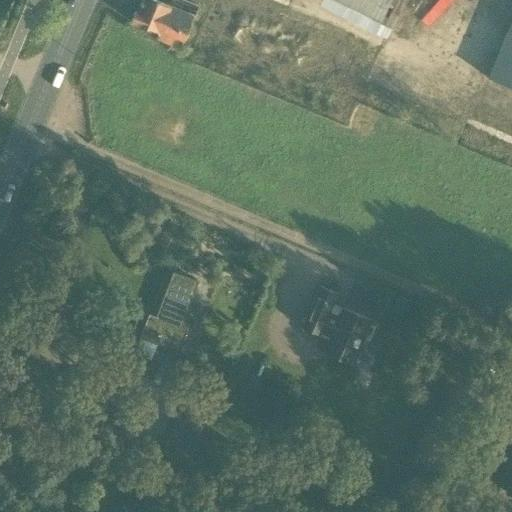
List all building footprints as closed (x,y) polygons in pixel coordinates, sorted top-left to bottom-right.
[(135,11),(131,21),(133,23),(134,22),(159,32),(156,39),(180,49),(194,15),(210,22),(214,12),(184,0),(171,0),(169,5),(155,0),(142,0),(138,12),(135,11)] [(322,0),(319,7),(389,39),(407,0),(322,0)] [(511,19),(487,78),(491,80),(511,88),(511,19)] [(186,329),(180,327),(196,281),(172,273),(157,319),(148,316),(141,338),(178,351),(186,329)] [(323,352),(353,365),(364,338),(368,340),(374,327),(370,325),(372,320),(342,307),(340,312),(331,309),(338,293),(320,286),(302,328),(320,336),(321,332),(330,336),(323,352)] [(389,311),(410,320),(417,304),(396,295),(389,311)] [(163,454),(187,464),(205,419),(181,410),(163,454)]
